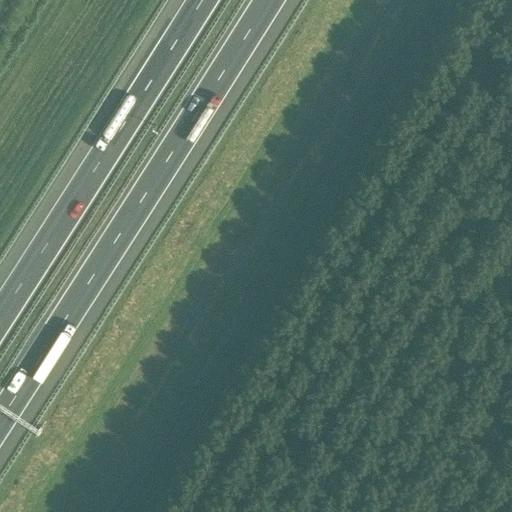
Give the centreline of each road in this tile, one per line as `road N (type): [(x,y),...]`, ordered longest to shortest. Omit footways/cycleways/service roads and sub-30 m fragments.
road 1 (motorway): [(0,414),(266,0)]
road 2 (motorway): [(201,0),(0,318)]
